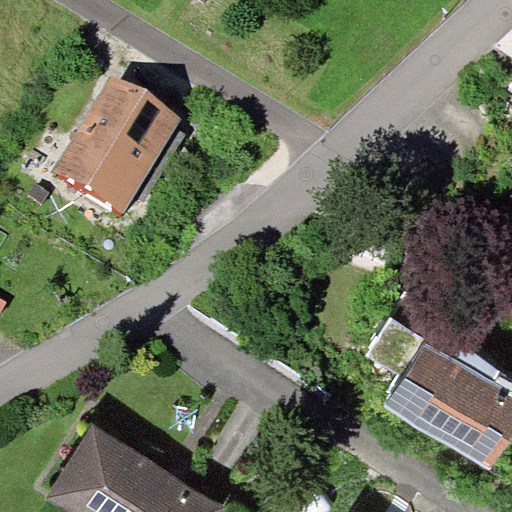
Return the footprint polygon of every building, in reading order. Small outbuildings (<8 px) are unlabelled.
[(117,221),(172,131),(109,92),(54,182),(117,221)] [(455,173),(504,204),(511,190),(511,141),(486,125),(455,173)] [(488,229),(504,204),(455,173),(439,198),(488,229)] [(493,363),(455,333),(443,348),(420,331),(432,315),(401,291),(367,345),(391,360),(396,352),(404,357),(383,390),(484,454),(511,410),(511,389),(487,373),(493,363)] [(208,511),(213,505),(91,426),(50,489),(84,511),(208,511)]
